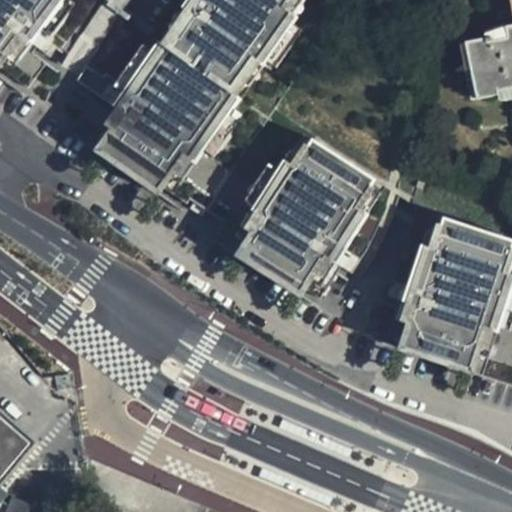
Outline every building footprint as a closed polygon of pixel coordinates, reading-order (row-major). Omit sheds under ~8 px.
[(0,0),(0,67),(1,68),(29,88),(52,57),(63,65),(70,50),(86,25),(101,0),(0,0)] [(117,128),(107,143),(185,196),(189,191),(207,206),(211,201),(267,238),(259,250),(321,289),(335,298),(355,267),(364,273),(374,261),(383,244),(392,223),(400,191),(390,184),(329,144),(312,170),(304,166),(298,174),(275,210),(265,202),(274,188),(233,158),(225,152),(254,113),(260,103),(252,98),(276,65),(284,70),(286,68),(312,31),(317,25),(304,16),(314,0),(189,0),(186,4),(188,5),(196,10),(181,31),(172,45),(163,39),(157,48),(128,91),(118,104),(120,106),(128,111),(117,128)] [(196,10),(188,5),(173,26),(181,31),(196,10)] [(511,25),(505,27),(507,37),(494,40),(494,35),(465,43),(478,99),(497,95),(497,91),(511,88),(511,25)] [(128,111),(120,106),(109,122),(117,128),(128,111)] [(185,196),(107,143),(103,149),(180,202),(185,196)] [(274,188),(265,202),(275,210),(298,174),(288,167),(274,188)] [(439,217),(429,210),(399,297),(411,300),(398,336),(414,341),(481,365),(479,373),(511,384),(511,242),(456,223),(439,217)] [(259,250),(256,256),(316,296),(321,289),(259,250)] [(479,373),(481,365),(414,341),(412,349),(479,373)] [(0,487),(39,441),(0,408),(0,487)] [(6,511),(25,511),(29,505),(12,498),(6,511)]
